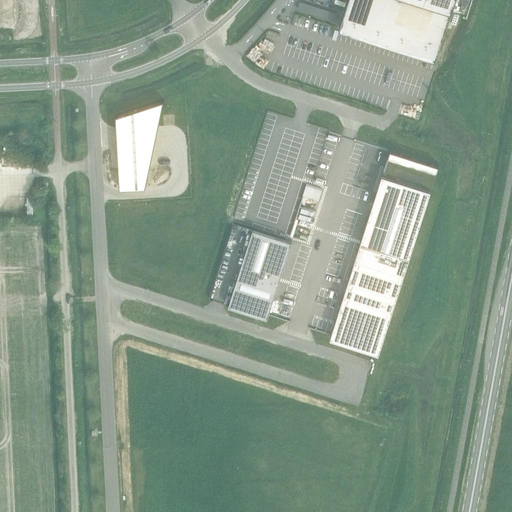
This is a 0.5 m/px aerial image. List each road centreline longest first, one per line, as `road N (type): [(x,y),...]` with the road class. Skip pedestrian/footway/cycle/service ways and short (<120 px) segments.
road 1 (residential): [(104,320),(331,391),(342,390),(352,374),(339,357),(102,286)]
road 2 (unclassified): [(73,511),(58,184)]
road 3 (primary): [(467,511),(511,269)]
road 4 (residential): [(392,109),(379,121),(255,82),(203,36)]
road 5 (residential): [(102,286),(92,83)]
road 6 (residential): [(114,511),(104,320)]
road 7 (unknown): [(97,194),(158,189),(168,183),(173,159),(161,138),(142,132),(94,135)]
road 8 (tertiary): [(92,83),(147,67),(203,36)]
